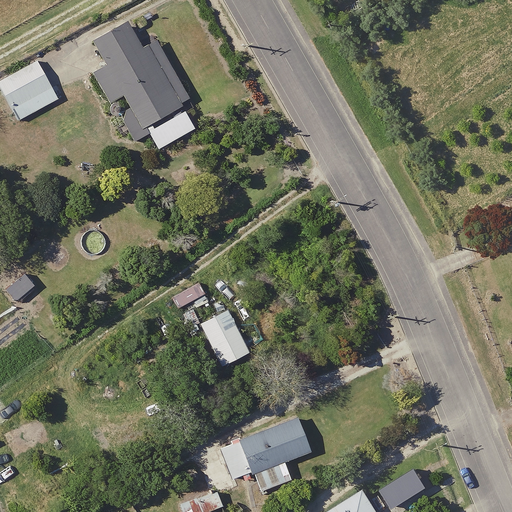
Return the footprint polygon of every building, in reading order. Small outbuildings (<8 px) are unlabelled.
[(142,46),(129,22),(92,42),(104,64),(91,72),(108,102),(104,104),(111,117),(117,114),(132,141),(147,132),(143,126),(189,101),(154,39),(142,46)] [(56,98),(34,60),(0,78),(0,90),(17,120),(56,98)] [(166,119),(147,130),(158,148),(176,137),(166,119)] [(189,333),(201,327),(219,365),(246,351),(225,309),(201,321),(193,306),(178,313),(189,333)] [(233,487),(230,479),(239,476),(242,483),(253,478),(259,491),(288,478),(281,461),(308,450),(294,417),(194,459),(207,490),(176,503),(179,511),(203,511),(221,504),(217,493),(233,487)] [(376,511),(363,490),(325,511),(376,511)]
